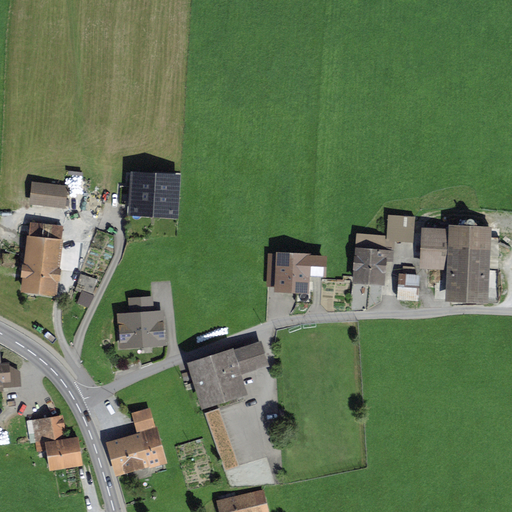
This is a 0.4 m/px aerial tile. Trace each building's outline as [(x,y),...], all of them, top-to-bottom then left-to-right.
[(173,212),(175,180),(180,181),(181,174),(163,172),(163,179),(130,177),(128,209),(173,212)] [(32,204),(63,207),(65,187),(34,184),(32,204)] [(25,264),(23,288),(56,291),(62,240),(61,240),(62,227),(41,225),(40,230),(31,228),(30,236),(23,236),(22,243),(30,244),(27,265),(25,264)] [(500,238),(487,237),(487,228),(453,227),(453,228),(442,228),(442,231),(425,230),(423,266),(452,267),(450,298),(483,300),(485,270),(498,271),(500,238)] [(392,261),(394,238),(358,235),(354,278),(383,281),(385,261),(392,261)] [(304,289),(305,273),(323,274),(323,259),(280,256),(279,287),(304,289)] [(81,274),(76,290),(92,295),(97,279),(81,274)] [(402,277),(401,296),(417,297),(418,279),(402,277)] [(121,317),(123,344),(162,341),(160,314),(152,314),(151,298),(131,300),(132,316),(121,317)] [(193,365),(204,402),(242,391),(236,373),(264,364),(258,345),(193,365)] [(219,407),(205,412),(225,470),(240,465),(219,407)] [(147,466),(145,462),(158,458),(146,412),(133,416),(138,434),(110,442),(119,474),(147,466)] [(50,439),(50,441),(64,439),(60,417),(33,421),(36,441),(50,439)] [(78,463),(74,437),(64,439),(50,441),(50,439),(36,441),(38,452),(45,451),(47,467),(78,463)] [(266,511),(262,491),(236,497),(235,493),(219,496),(222,511),(266,511)]
